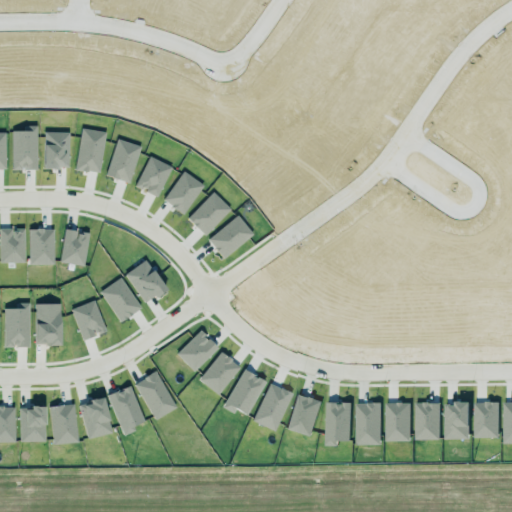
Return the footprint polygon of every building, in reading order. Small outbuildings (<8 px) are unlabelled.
[(103,132),(79,129),(74,170),(98,173),(103,132)] [(127,183),(138,147),(115,139),(104,176),(127,183)] [(156,197),(169,166),(146,156),(133,187),(156,197)] [(183,214),(200,184),(179,171),(162,202),(183,214)] [(228,209),(210,192),(185,219),(203,236),(228,209)] [(251,234),(235,215),(205,239),(221,259),(251,234)] [(27,347),(27,303),(13,303),(13,308),(1,309),(2,347),(27,347)] [(58,310),(33,311),(33,345),(58,345),(58,310)] [(175,353),(192,371),(216,348),(199,330),(175,353)] [(238,366),(219,352),(197,381),(217,395),(238,366)] [(221,408),(232,413),(234,409),(245,415),(264,381),(242,369),(221,408)] [(132,384),(153,420),(175,407),(154,371),(132,384)] [(291,393),(268,383),(251,421),(274,431),(291,393)] [(122,435),(134,430),(132,426),(143,421),(128,386),(105,395),(122,435)] [(309,436),(319,402),(296,394),(285,429),(309,436)] [(110,432),(101,398),(76,404),(86,439),(110,432)] [(442,439),(467,440),(468,402),(454,402),(453,406),(442,405),(442,439)] [(471,403),(472,438),(497,437),(496,402),(471,403)] [(511,402),(501,402),(501,444),(511,443),(511,402)] [(349,403),(325,403),(324,446),(336,446),(336,441),(348,441),(349,403)] [(378,403),(353,404),(354,445),(379,445),(378,403)] [(408,403),(383,404),(384,442),(408,441),(408,403)] [(412,404),(413,440),(438,440),(437,403),(412,404)] [(75,443),(73,405),(49,406),(50,444),(75,443)] [(0,442),(14,442),(13,407),(0,407),(0,442)] [(18,407),(18,442),(44,441),(43,407),(18,407)]
